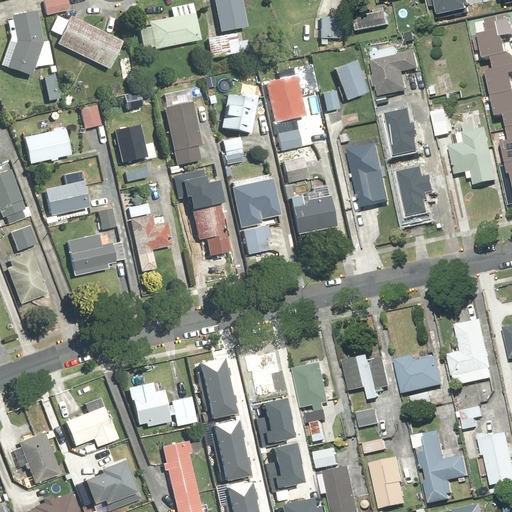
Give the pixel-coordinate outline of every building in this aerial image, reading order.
[(64,0),(49,0),(41,2),(44,16),(67,11),(64,0)] [(239,0),(210,0),(217,34),(245,28),(239,0)] [(436,2),(439,16),(468,10),(466,0),(433,0),(434,3),(436,2)] [(40,43),(34,11),(8,16),(14,43),(4,69),(29,78),(32,68),(51,65),(47,42),(40,43)] [(356,33),(388,27),(384,11),(374,13),(374,15),(353,20),(356,33)] [(487,57),(495,56),(508,53),(505,36),(511,34),(511,14),(511,12),(486,17),(489,31),(482,33),(487,57)] [(193,14),(147,23),(148,28),(138,30),(142,50),(151,48),(152,51),(198,42),(193,14)] [(58,37),(54,45),(79,57),(76,62),(88,68),(91,63),(106,70),(120,42),(69,16),(66,22),(56,17),(49,32),(58,37)] [(342,18),(318,18),(318,40),(342,40),(342,18)] [(416,31),(404,34),(406,44),(418,42),(416,31)] [(234,33),(203,40),(208,61),(239,54),(234,33)] [(397,47),(371,52),(372,58),(371,58),(374,74),(372,74),(374,86),(376,86),(378,96),(407,90),(404,71),(419,68),(415,48),(398,52),(397,47)] [(489,70),(495,95),(511,91),(511,53),(511,52),(508,53),(495,56),(497,68),(489,70)] [(353,61),(331,70),(344,101),(365,93),(353,61)] [(53,76),(40,78),(45,103),(58,100),(53,76)] [(295,76),(262,83),(271,125),(304,118),(295,76)] [(335,91),(320,94),(324,113),(339,110),(335,91)] [(507,114),(509,127),(511,126),(511,91),(495,95),(499,116),(507,114)] [(226,96),(218,130),(248,137),(256,98),(239,95),(238,99),(226,96)] [(191,103),(162,109),(174,167),(200,161),(196,147),(200,146),(191,103)] [(95,106),(78,110),(83,130),(100,126),(95,106)] [(386,112),(394,156),(419,151),(414,124),(411,124),(408,108),(386,112)] [(445,110),(431,113),(436,138),(450,135),(445,110)] [(498,183),(485,129),(476,131),(475,124),(462,127),(463,134),(456,136),(459,145),(448,148),(455,176),(466,174),(468,181),(472,180),(474,188),(498,183)] [(138,126),(112,131),(119,164),(145,158),(138,126)] [(62,129),(21,138),(27,165),(47,161),(47,163),(55,161),(55,159),(69,156),(62,129)] [(295,129),(275,134),(279,152),(299,147),(295,129)] [(224,154),(244,150),(242,137),(221,141),(224,154)] [(377,144),(347,150),(360,210),(390,203),(377,144)] [(244,150),(224,154),(226,165),(246,161),(244,150)] [(98,155),(89,158),(92,170),(102,167),(98,155)] [(302,158),(281,162),(285,184),(306,179),(302,158)] [(396,172),(407,216),(430,210),(426,193),(434,191),(430,175),(420,177),(418,167),(396,172)] [(144,169),(123,174),(125,183),(146,179),(144,169)] [(177,200),(190,198),(199,241),(206,239),(210,258),(230,254),(220,203),(225,202),(221,181),(208,183),(205,169),(173,176),(177,200)] [(8,171),(0,173),(0,218),(0,219),(4,218),(6,225),(23,219),(21,212),(23,211),(8,171)] [(271,179),(233,187),(242,226),(262,222),(261,218),(279,214),(271,179)] [(81,181),(42,190),(48,217),(87,208),(81,181)] [(101,187),(88,189),(91,202),(104,200),(101,187)] [(305,195),(287,199),(295,236),(334,228),(327,197),(306,201),(305,195)] [(146,204),(126,208),(128,218),(148,215),(146,204)] [(110,210),(96,213),(100,231),(114,228),(110,210)] [(149,216),(127,220),(138,274),(153,270),(149,251),(170,247),(165,223),(151,226),(149,216)] [(28,225),(8,233),(15,252),(35,245),(28,225)] [(266,226),(240,231),(245,256),(266,252),(263,239),(269,238),(266,226)] [(97,236),(64,242),(71,277),(106,270),(105,265),(113,264),(113,262),(123,260),(120,244),(110,246),(109,244),(99,246),(97,236)] [(8,267),(4,269),(18,305),(45,295),(29,253),(6,262),(8,267)] [(480,320),(454,325),(460,353),(447,355),(453,387),(493,379),(480,320)] [(413,355),(393,360),(401,395),(443,386),(436,357),(415,361),(413,355)] [(279,367),(263,371),(260,356),(244,359),(252,400),(266,397),(280,394),(282,403),(293,401),(289,379),(282,380),(279,367)] [(367,356),(343,361),(349,392),(366,388),(368,401),(377,399),(376,391),(390,388),(384,358),(368,361),(367,356)] [(201,375),(195,376),(201,412),(208,411),(209,419),(231,416),(229,399),(220,400),(216,377),(222,376),(220,362),(200,365),(201,375)] [(321,364),(293,370),(301,409),(313,406),(315,412),(305,414),(308,425),(310,424),(314,443),(323,441),(319,422),(326,421),(322,405),(329,403),(321,364)] [(149,383),(125,388),(127,401),(129,401),(135,426),(143,424),(144,427),(168,422),(166,416),(172,415),(174,427),(194,423),(188,398),(169,402),(170,406),(164,407),(161,391),(152,393),(149,383)] [(416,406),(434,402),(432,394),(414,398),(416,406)] [(299,445),(290,403),(262,410),(271,452),(299,445)] [(483,405),(462,410),(465,423),(486,418),(483,405)] [(102,407),(62,422),(71,447),(90,439),(93,447),(114,439),(102,407)] [(375,408),(356,412),(359,429),(379,425),(375,408)] [(217,436),(211,437),(216,473),(223,472),(224,480),(247,477),(244,460),(235,461),(231,439),(238,438),(235,423),(215,426),(217,436)] [(438,431),(411,437),(414,450),(416,450),(420,470),(424,470),(426,481),(423,481),(428,505),(449,501),(448,496),(452,495),(449,481),(468,477),(463,456),(444,460),(438,431)] [(43,432),(16,442),(24,464),(22,465),(23,469),(26,469),(32,485),(59,475),(43,432)] [(511,482),(511,461),(506,433),(488,437),(487,435),(476,437),(481,458),(484,457),(491,487),(511,482)] [(386,438),(364,443),(367,455),(389,450),(386,438)] [(187,441),(159,447),(163,463),(160,464),(162,471),(165,471),(173,511),(199,511),(187,454),(190,453),(187,441)] [(334,449),(313,452),(317,470),(337,466),(334,449)] [(309,492),(299,450),(271,456),(281,499),(309,492)] [(104,472),(85,479),(93,500),(103,497),(107,508),(141,495),(126,457),(101,466),(104,472)] [(398,458),(369,464),(379,509),(405,504),(401,483),(403,482),(398,458)] [(357,511),(348,467),(322,472),(330,511),(357,511)] [(228,495),(222,496),(224,511),(245,511),(243,498),(249,497),(247,483),(227,486),(228,495)] [(32,508),(23,511),(76,511),(69,493),(51,500),(50,495),(40,499),(41,503),(32,507),(32,508)]
